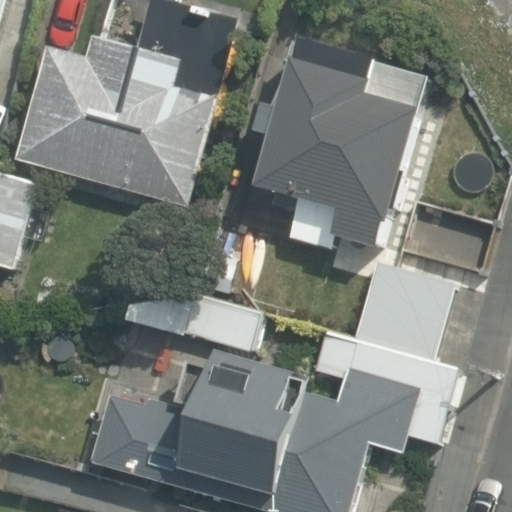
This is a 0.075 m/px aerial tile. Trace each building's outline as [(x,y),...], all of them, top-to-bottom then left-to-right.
[(22,157),(193,203),(244,17),(180,0),(155,0),(143,45),(99,33),(93,54),(53,44),(22,157)] [(401,231),(430,116),(373,102),(382,65),(308,46),(303,64),(297,62),(284,111),(272,108),(263,141),(274,144),(261,193),(306,204),(297,243),(338,253),(342,239),(386,251),(392,229),(401,231)] [(0,264),(20,270),(43,185),(0,173),(0,264)] [(101,465),(273,511),(362,511),(380,447),(413,456),(418,435),(447,443),(467,369),(441,362),(462,286),(382,264),(360,341),(332,333),(325,362),(356,371),(347,405),(316,396),(321,379),(223,352),(218,370),(200,365),(187,415),(180,413),(182,408),(156,401),(155,406),(120,396),(101,465)] [(188,336),(259,355),(269,318),(198,299),(188,336)]
